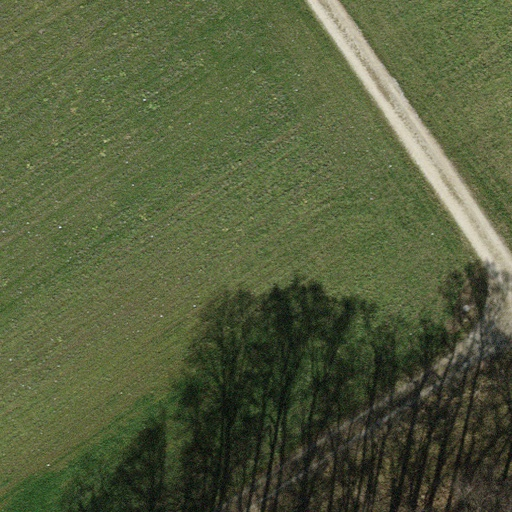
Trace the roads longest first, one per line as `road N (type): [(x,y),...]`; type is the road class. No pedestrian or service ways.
road 1 (track): [(511,275),(325,0)]
road 2 (track): [(238,511),(511,327)]
